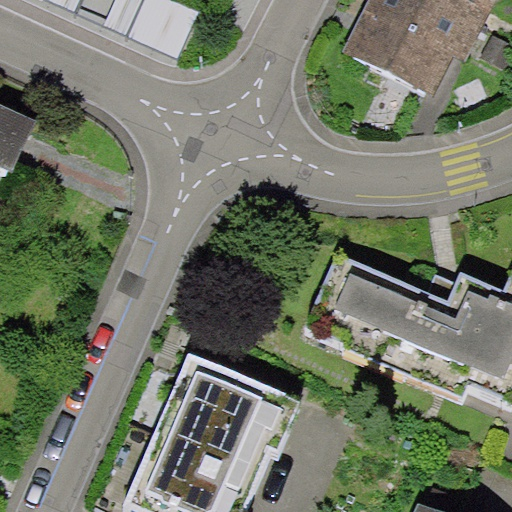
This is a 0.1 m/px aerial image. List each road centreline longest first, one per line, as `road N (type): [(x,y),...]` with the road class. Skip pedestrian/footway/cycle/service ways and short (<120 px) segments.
road 1 (residential): [(223,134),(53,511)]
road 2 (residential): [(511,160),(432,188),(355,188),(223,134)]
road 3 (residential): [(223,134),(0,23)]
road 4 (residential): [(293,0),(223,134)]
